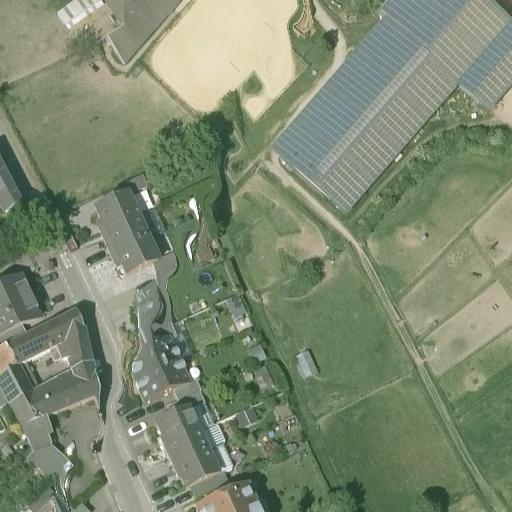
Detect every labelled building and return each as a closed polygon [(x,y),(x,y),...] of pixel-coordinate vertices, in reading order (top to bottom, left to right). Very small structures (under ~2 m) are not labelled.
[(108,0),(48,0),(97,72),(138,44),(121,20),(108,0)] [(139,0),(121,20),(138,44),(142,41),(168,64),(224,0),(139,0)] [(511,28),(477,0),(418,0),(279,160),(343,217),(459,84),(491,112),(511,88),(511,28)] [(138,44),(97,72),(111,93),(95,105),(113,127),(168,64),(142,41),(138,44)] [(132,240),(103,253),(107,264),(117,260),(137,251),(132,240)] [(0,272),(10,266),(0,246),(0,272)] [(107,264),(86,274),(91,286),(88,287),(92,297),(127,282),(117,260),(107,264)] [(127,282),(92,297),(102,319),(137,303),(127,282)] [(137,303),(102,319),(107,329),(110,327),(116,339),(141,328),(147,325),(146,325),(137,303)] [(164,316),(146,325),(147,325),(141,328),(146,339),(170,328),(164,316)] [(170,328),(146,339),(151,350),(167,343),(168,344),(175,340),(170,328)] [(0,397),(31,382),(11,340),(0,344),(0,397)] [(151,350),(124,362),(134,385),(177,365),(168,344),(167,343),(151,350)] [(177,365),(134,385),(144,407),(171,395),(187,388),(187,386),(177,365)] [(65,376),(25,396),(28,418),(47,409),(52,419),(57,422),(57,420),(77,412),(74,396),(65,376)] [(187,388),(171,395),(176,406),(199,396),(200,395),(195,383),(187,386),(187,388)] [(25,396),(0,407),(0,418),(5,427),(6,425),(7,428),(28,418),(25,396)] [(176,406),(166,411),(171,421),(187,414),(187,415),(204,407),(199,396),(176,406)] [(77,412),(57,420),(57,422),(62,434),(80,427),(77,412)] [(171,421),(156,428),(161,440),(158,441),(163,451),(197,436),(187,415),(187,414),(171,421)] [(5,427),(0,430),(0,464),(1,466),(21,454),(7,428),(6,425),(5,427)] [(80,427),(62,434),(50,440),(29,451),(40,478),(90,458),(80,427)] [(197,436),(163,451),(172,472),(207,457),(222,450),(222,449),(223,445),(217,431),(213,429),(197,436)] [(21,454),(1,466),(13,489),(23,511),(24,511),(42,505),(37,494),(40,493),(35,480),(40,478),(29,451),(22,455),(21,454)] [(207,457),(172,472),(177,482),(180,481),(185,492),(189,491),(216,478),(207,457)] [(216,478),(189,491),(194,502),(226,487),(221,475),(216,478)] [(255,511),(246,491),(199,511),(255,511)]
